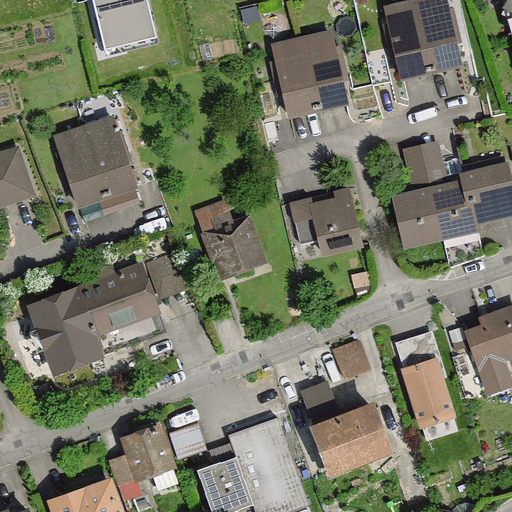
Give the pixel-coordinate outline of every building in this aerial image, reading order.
[(94,0),(105,45),(155,35),(147,0),(94,0)] [(402,84),(463,69),(446,0),(438,0),(385,13),(402,84)] [(511,0),(506,0),(501,10),(511,15),(511,0)] [(285,122),(346,109),(332,38),(270,51),(285,122)] [(81,219),(144,197),(117,118),(54,140),(81,219)] [(472,226),(511,216),(511,167),(448,182),(439,144),(402,153),(410,190),(392,194),(404,248),(474,233),(472,226)] [(0,211),(36,200),(20,150),(0,156),(0,211)] [(318,262),(360,253),(348,191),(293,201),(298,225),(310,223),(318,262)] [(218,283),(265,267),(248,217),(200,233),(218,283)] [(94,338),(160,314),(141,265),(23,309),(49,377),(102,358),(94,338)] [(511,371),(509,364),(511,363),(511,311),(463,328),(486,398),(511,389),(511,371)] [(343,384),(370,374),(358,344),(332,354),(343,384)] [(454,421),(438,365),(403,375),(419,432),(454,421)] [(298,397),(311,432),(336,422),(323,388),(298,397)] [(328,479),(390,457),(372,409),(336,422),(311,432),(328,479)] [(234,511),(297,511),(307,509),(274,420),(227,436),(231,446),(213,453),(234,511)] [(132,487),(177,470),(160,423),(115,440),(132,487)] [(209,450),(199,423),(171,432),(181,460),(209,450)] [(51,511),(125,511),(113,480),(48,504),(51,511)]
